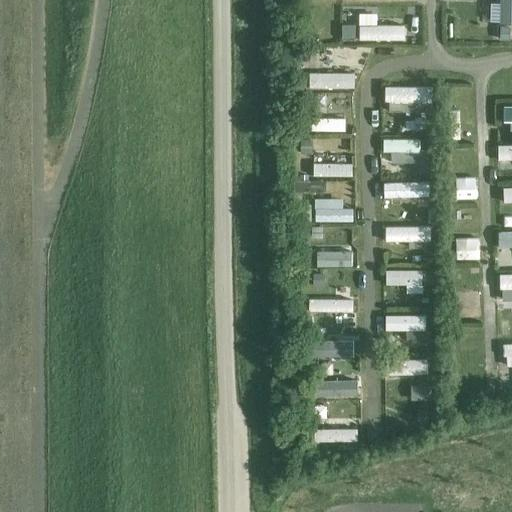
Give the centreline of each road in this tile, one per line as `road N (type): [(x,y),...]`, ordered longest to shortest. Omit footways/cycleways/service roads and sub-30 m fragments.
road 1 (tertiary): [(235,511),(219,0)]
road 2 (residential): [(436,57),(404,63),(377,81),(370,98),(375,398)]
